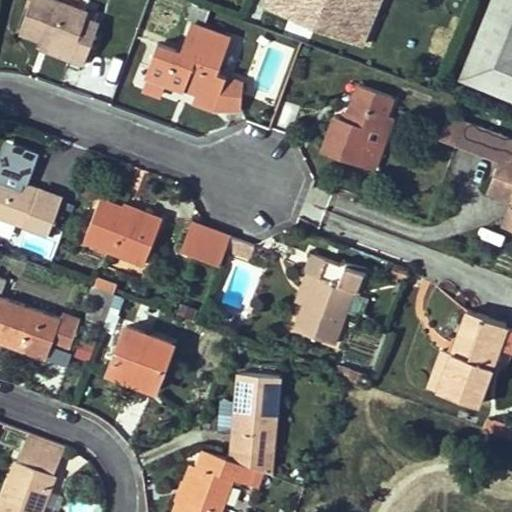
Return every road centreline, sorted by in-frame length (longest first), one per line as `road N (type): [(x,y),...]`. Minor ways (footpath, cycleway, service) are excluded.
road 1 (residential): [(0,89),(255,182)]
road 2 (residential): [(120,511),(115,464),(90,435),(0,402)]
